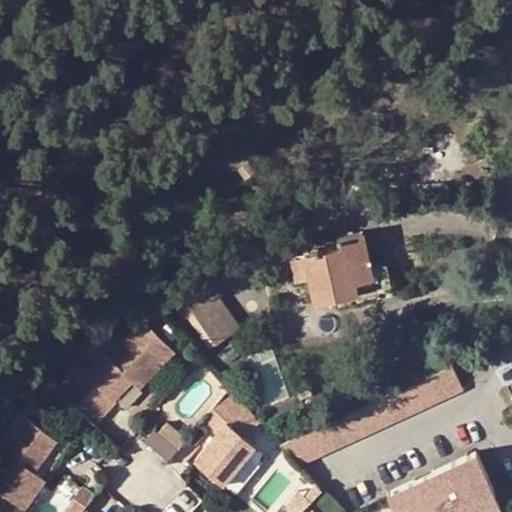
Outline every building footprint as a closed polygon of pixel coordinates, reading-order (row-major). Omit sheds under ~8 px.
[(357,289),(354,279),(371,275),(369,264),(361,229),(338,234),(340,242),(302,252),(308,277),(313,299),(335,294),(357,289)] [(302,252),(288,255),(294,280),(308,277),(302,252)] [(371,275),(354,279),(357,289),(389,282),(385,261),(369,264),(371,275)] [(194,313),(214,341),(238,325),(218,296),(221,294),(213,282),(176,307),(184,320),(194,313)] [(134,380),(142,372),(147,377),(174,348),(143,318),(108,354),(105,350),(86,370),(80,364),(58,387),(93,422),(115,399),(113,397),(131,378),(134,380)] [(274,346),(251,353),(266,402),(289,395),(274,346)] [(280,442),(298,461),(399,417),(408,413),(463,389),(452,363),(392,391),(383,395),(280,442)] [(139,385),(147,377),(142,372),(134,380),(139,385)] [(511,379),(503,385),(509,397),(511,401),(511,379)] [(214,399),(200,416),(215,429),(192,457),(220,481),(252,442),(242,434),(257,416),(226,383),(214,399)] [(65,433),(36,412),(0,460),(0,487),(28,508),(49,479),(38,471),(65,433)] [(148,438),(168,456),(186,435),(165,418),(148,438)] [(436,469),(388,491),(398,511),(496,511),(506,508),(477,451),(446,465),(436,469)] [(81,511),(85,507),(93,495),(81,486),(64,511),(65,511),(81,511)] [(171,504),(176,511),(182,511),(202,500),(195,489),(171,504)] [(318,511),(307,499),(294,511),(318,511)]
